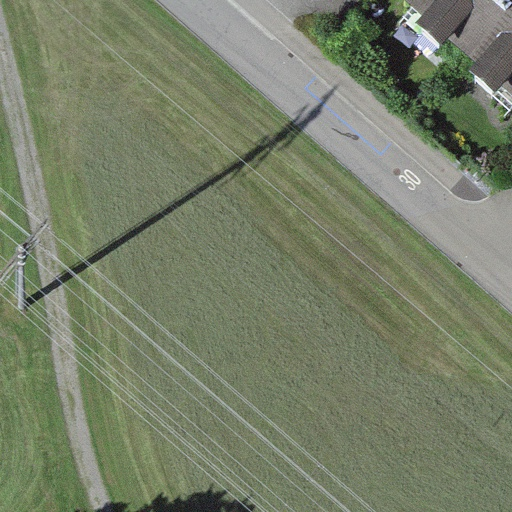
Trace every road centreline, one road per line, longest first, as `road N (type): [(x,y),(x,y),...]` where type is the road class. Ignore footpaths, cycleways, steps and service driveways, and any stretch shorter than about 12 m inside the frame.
road 1 (track): [(0,37),(98,486),(111,511)]
road 2 (residential): [(511,287),(186,0)]
